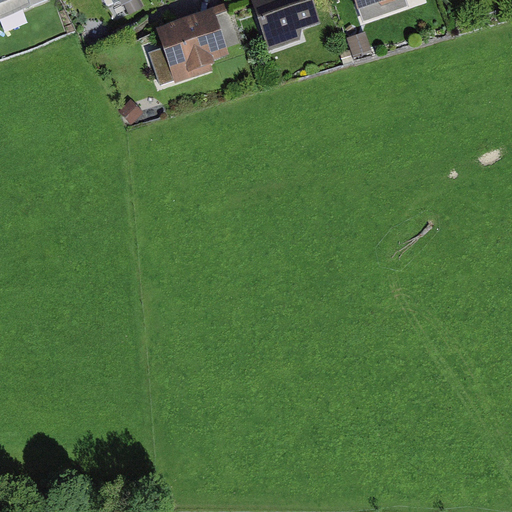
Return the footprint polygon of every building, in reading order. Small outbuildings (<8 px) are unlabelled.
[(0,0),(0,22),(47,2),(45,0),(0,0)] [(116,0),(123,13),(149,0),(116,0)] [(311,0),(256,0),(251,2),(269,54),(300,43),(300,41),(297,35),(307,31),(321,26),(311,0)] [(354,0),(359,14),(399,0),(354,0)] [(215,15),(158,34),(166,57),(171,72),(176,86),(214,73),(212,64),(230,58),(228,52),(223,38),(215,15)]
